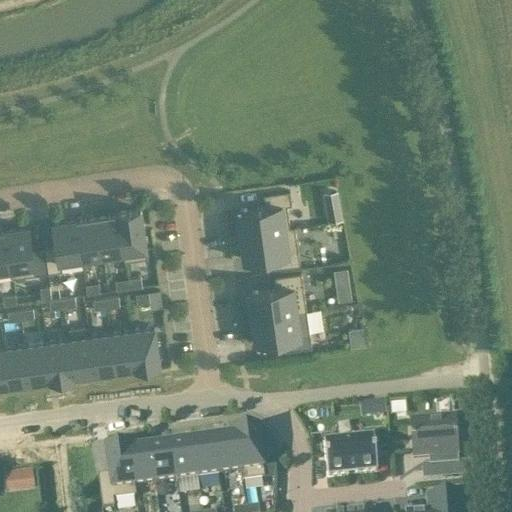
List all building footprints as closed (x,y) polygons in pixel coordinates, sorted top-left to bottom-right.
[(237,210),(241,235),(289,228),(285,203),(290,202),(289,191),(261,194),(263,206),(237,210)] [(123,247),(124,254),(125,259),(148,256),(140,207),(118,210),(118,215),(123,247)] [(326,211),(328,221),(342,218),(340,208),(326,211)] [(103,258),(124,254),(123,247),(118,215),(97,218),(102,250),(103,256),(103,258)] [(81,259),(103,256),(102,250),(97,218),(76,221),(81,259)] [(81,259),(76,221),(75,219),(53,222),(56,243),(44,245),(48,271),(60,269),(59,263),(81,259)] [(6,229),(6,232),(11,267),(12,270),(13,276),(36,274),(29,226),(6,229)] [(289,228),(241,235),(245,262),(270,259),(272,269),(299,265),(294,227),(289,228)] [(6,232),(0,232),(0,268),(11,267),(6,232)] [(349,266),(336,268),(339,299),(352,298),(349,266)] [(249,292),(252,317),(305,309),(300,273),(274,276),(276,288),(249,292)] [(128,278),(129,288),(142,286),(141,274),(128,278)] [(117,290),(129,288),(128,278),(115,280),(117,290)] [(99,283),(86,285),(87,294),(100,292),(99,283)] [(50,286),(40,287),(42,300),(52,299),(50,286)] [(148,292),(136,294),(137,304),(150,302),(148,292)] [(2,296),(4,306),(17,304),(15,294),(2,296)] [(61,298),(63,308),(76,306),(74,296),(61,298)] [(118,296),(106,298),(107,308),(120,306),(118,296)] [(50,310),(63,308),(61,298),(49,300),(50,310)] [(107,308),(106,298),(93,300),(94,310),(107,308)] [(20,310),(21,319),(34,318),(32,308),(20,310)] [(305,309),(252,317),(256,345),(283,341),(285,350),(311,347),(305,309)] [(8,321),(21,319),(20,310),(7,311),(8,321)] [(131,329),(137,368),(159,364),(154,326),(131,329)] [(131,329),(110,332),(115,371),(137,368),(131,329)] [(115,371),(110,332),(88,335),(94,374),(115,371)] [(72,377),(94,374),(88,335),(67,338),(72,377)] [(72,377),(67,338),(46,341),(51,380),(72,377)] [(46,341),(24,344),(30,383),(51,380),(46,341)] [(24,344),(3,347),(8,386),(30,383),(24,344)] [(3,347),(0,347),(0,386),(8,386),(3,347)] [(384,401),(360,404),(361,417),(385,415),(384,401)] [(456,419),(410,423),(413,463),(433,461),(433,469),(459,467),(456,419)] [(240,470),(241,479),(242,484),(264,481),(258,432),(235,435),(235,438),(240,470)] [(372,436),(326,440),(329,476),(376,472),(372,436)] [(235,438),(214,441),(219,476),(220,482),(241,479),(240,470),(235,438)] [(219,476),(214,441),(193,444),(198,479),(198,485),(220,482),(219,476)] [(198,479),(193,444),(171,447),(176,482),(177,488),(198,485),(198,479)] [(171,447),(150,450),(156,491),(177,488),(176,482),(171,447)] [(133,488),(128,453),(128,450),(106,453),(109,477),(97,478),(102,511),(114,510),(113,502),(135,499),(134,494),(133,488)] [(156,491),(150,450),(128,453),(133,488),(134,494),(156,491)] [(470,464),(462,464),(463,482),(472,482),(470,464)] [(7,493),(37,488),(33,468),(4,473),(7,493)] [(463,511),(463,497),(425,499),(425,511),(418,511),(463,511)]
